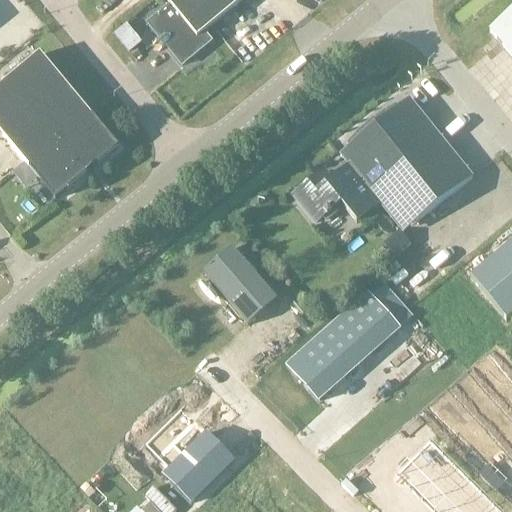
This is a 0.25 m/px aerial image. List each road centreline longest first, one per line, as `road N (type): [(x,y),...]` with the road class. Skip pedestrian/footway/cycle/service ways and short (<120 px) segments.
road 1 (unclassified): [(186,163),(386,0)]
road 2 (unclassified): [(0,315),(186,163)]
road 3 (unclassified): [(186,163),(53,0)]
road 4 (unclassified): [(206,367),(347,511)]
road 5 (unclassified): [(511,144),(391,0)]
